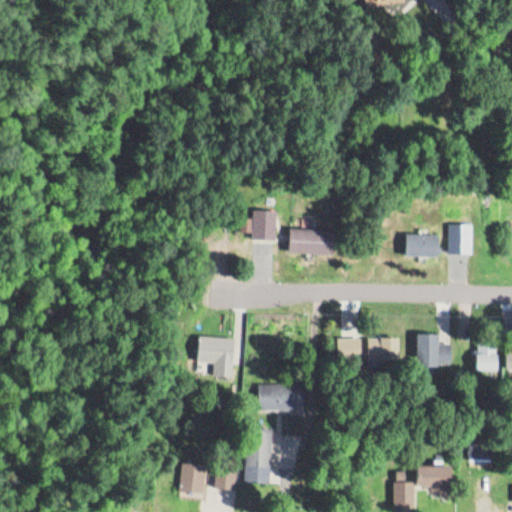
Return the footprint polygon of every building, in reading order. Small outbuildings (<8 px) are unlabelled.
[(271,202),(271,233),(248,233),(248,202),(271,202)] [(448,214),(448,246),(471,246),(471,214),(448,214)] [(332,222),(331,247),(285,245),(286,219),(332,222)] [(437,226),(436,248),(404,247),(405,225),(437,226)] [(415,326),(415,360),(451,360),(452,337),(435,336),(435,327),(415,326)] [(231,330),(230,356),(195,353),(197,327),(231,330)] [(494,330),(494,363),(471,363),(471,329),(494,330)] [(360,330),(359,354),(337,354),(337,330),(360,330)] [(366,331),(367,360),(399,360),(398,331),(366,331)] [(257,374),(256,401),(304,402),(304,375),(257,374)] [(270,421),(268,475),(243,474),(245,420),(270,421)] [(468,431),(468,451),(490,451),(490,431),(468,431)] [(204,455),(202,485),(179,484),(180,454),(204,455)] [(235,457),(233,482),(214,481),(216,456),(235,457)] [(415,459),(415,479),(430,479),(430,483),(446,483),(446,459),(415,459)] [(412,473),(412,497),(392,497),(392,473),(412,473)]
